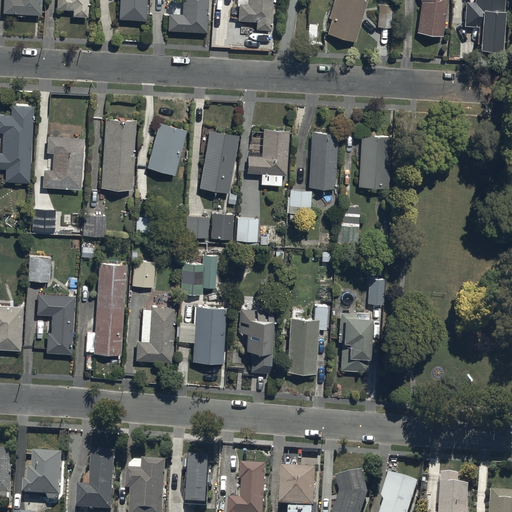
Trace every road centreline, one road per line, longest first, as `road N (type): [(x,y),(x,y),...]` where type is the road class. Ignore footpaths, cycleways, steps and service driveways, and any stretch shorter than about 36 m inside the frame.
road 1 (residential): [(0,397),(511,435)]
road 2 (residential): [(0,61),(483,88)]
